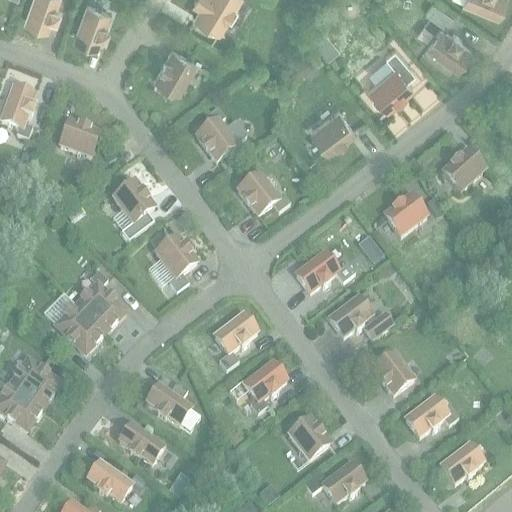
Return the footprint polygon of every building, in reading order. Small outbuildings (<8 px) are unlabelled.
[(33,0),(25,23),(47,31),(51,18),(55,20),(58,11),(55,9),(58,0),(33,0)] [(201,9),(195,19),(218,33),(226,21),(231,24),(238,12),(233,9),(234,9),(233,9),(238,0),(196,0),(194,4),(201,9)] [(465,0),(464,4),(497,18),(504,0),(465,0)] [(381,4),(375,11),(384,19),(390,13),(381,4)] [(426,15),(446,30),(454,20),(433,5),(426,15)] [(87,7),(75,41),(96,49),(101,36),(104,38),(108,29),(104,27),(108,15),(87,7)] [(451,39),(441,31),(427,50),(456,71),(470,52),(459,44),(461,41),(454,36),(451,39)] [(325,36),(314,45),(327,61),(338,52),(325,36)] [(372,98),(372,102),(377,108),(380,108),(383,106),(387,111),(396,104),(404,98),(404,97),(412,90),(401,77),(410,69),(394,51),(385,59),(395,70),(370,91),(375,96),(372,98)] [(155,81),(179,94),(195,65),(172,52),(166,62),(161,70),(161,71),(155,81)] [(310,74),(323,64),(315,54),(303,65),(310,74)] [(13,91),(1,125),(18,131),(16,138),(28,142),(32,131),(24,128),(27,120),(30,122),(34,113),(30,111),(35,99),(13,91)] [(225,133),(219,126),(225,122),(217,111),(205,120),(211,128),(196,139),(203,149),(209,157),(209,156),(216,166),(237,150),(236,148),(246,140),(235,125),(225,133)] [(345,141),(354,135),(338,113),(312,133),(328,154),(337,147),(337,148),(345,142),(345,141)] [(69,125),(59,150),(90,161),(99,136),(89,132),(79,128),(79,129),(69,125)] [(33,136),(30,144),(38,148),(41,140),(33,136)] [(118,163),(111,152),(105,156),(111,167),(118,163)] [(451,168),(442,175),(460,195),(485,173),(467,153),(458,161),(451,168)] [(249,174),(253,181),(265,173),(260,166),(249,174)] [(282,197),(277,201),(259,178),(237,194),(244,203),(250,211),(257,220),(272,209),(278,216),(290,207),(282,197)] [(133,227),(120,237),(128,247),(148,231),(141,222),(154,211),(147,202),(141,194),(134,185),(113,201),(133,227)] [(38,199),(29,205),(35,215),(44,208),(38,199)] [(393,212),(384,219),(400,240),(426,220),(410,199),(401,206),(393,212)] [(433,200),(425,206),(437,222),(445,216),(433,200)] [(74,206),(60,217),(68,226),(82,216),(74,206)] [(182,278),(196,267),(189,257),(190,257),(184,249),(183,250),(176,240),(155,257),(175,283),(169,287),(176,296),(188,287),(182,278)] [(347,268),(338,275),(324,257),(296,279),(309,297),(320,289),(322,292),(330,286),(328,283),(335,278),(342,287),(354,277),(347,268)] [(76,309),(105,337),(110,332),(110,333),(117,326),(116,325),(125,316),(114,305),(115,304),(108,298),(100,291),(107,284),(98,275),(90,283),(96,289),(87,298),(86,297),(80,303),(81,304),(76,309)] [(376,325),(371,320),(358,302),(329,323),(343,342),(353,334),(356,337),(363,331),(365,333),(364,334),(372,344),(392,329),(385,319),(376,325)] [(101,341),(105,337),(76,309),(72,313),(71,313),(65,319),(65,320),(56,330),(67,341),(66,341),(73,348),(74,347),(85,358),(94,348),(95,349),(101,342),(101,341)] [(231,356),(239,351),(241,354),(249,348),(246,345),(257,337),(243,318),(214,340),(228,359),(219,366),(226,375),(238,365),(231,356)] [(59,350),(44,340),(39,348),(53,358),(59,350)] [(385,390),(392,400),(414,383),(394,357),(373,373),(380,383),(379,383),(385,391),(385,390)] [(11,387),(44,410),(47,405),(48,406),(54,398),(53,398),(60,386),(48,378),(48,377),(41,371),(40,372),(28,364),(20,375),(19,374),(14,381),(15,382),(11,387)] [(272,367),(244,389),(255,403),(249,408),(257,418),(267,410),(262,403),(268,399),(270,402),(278,396),(276,393),(286,385),(272,367)] [(40,416),(44,410),(11,387),(7,393),(6,392),(1,399),(2,400),(0,402),(0,415),(7,420),(6,421),(13,426),(14,425),(27,434),(35,423),(36,424),(41,416),(40,416)] [(191,413),(180,405),(187,395),(176,388),(169,398),(158,390),(146,406),(158,415),(157,417),(165,422),(166,420),(179,429),(191,413)] [(450,412),(445,416),(434,401),(405,423),(419,441),(429,433),(432,436),(439,431),(437,428),(443,423),(448,430),(458,422),(450,412)] [(309,422),(288,438),(308,464),(329,448),(322,439),(316,431),(309,422)] [(139,459),(152,468),(163,452),(130,429),(119,445),(131,454),(130,456),(137,461),(139,459)] [(236,432),(225,440),(234,451),(244,443),(236,432)] [(469,448),(440,470),(454,488),(465,480),(467,484),(475,478),(472,475),(483,467),(469,448)] [(99,467),(87,483),(100,492),(98,494),(106,499),(107,497),(120,506),(132,490),(99,467)] [(311,498),(322,489),(336,507),(346,499),(349,503),(356,497),(354,494),(364,486),(351,467),(327,485),(320,476),(303,488),(311,498)] [(145,484),(135,477),(129,486),(139,492),(145,484)] [(185,492),(174,484),(168,494),(179,501),(185,492)] [(279,501),(270,489),(258,498),(267,509),(279,501)]
